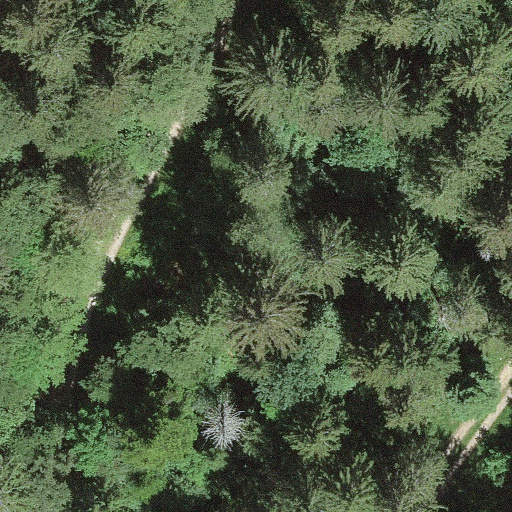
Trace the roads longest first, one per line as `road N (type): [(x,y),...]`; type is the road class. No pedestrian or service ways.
road 1 (track): [(59,511),(130,236),(233,0)]
road 2 (track): [(418,511),(511,381)]
